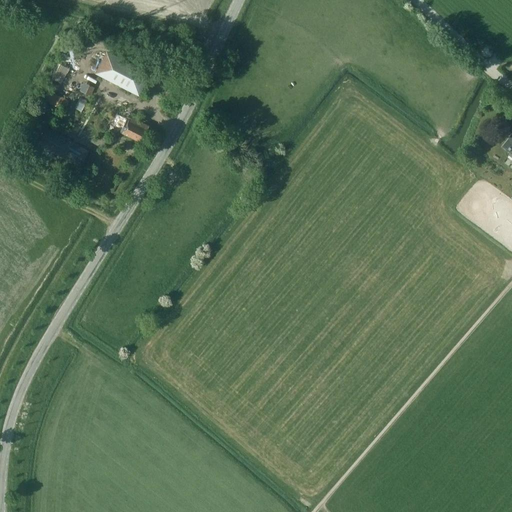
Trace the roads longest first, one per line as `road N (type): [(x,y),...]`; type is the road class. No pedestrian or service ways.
road 1 (tertiary): [(1,511),(9,424),(21,388),(195,98),(241,0)]
road 2 (track): [(4,0),(219,47)]
